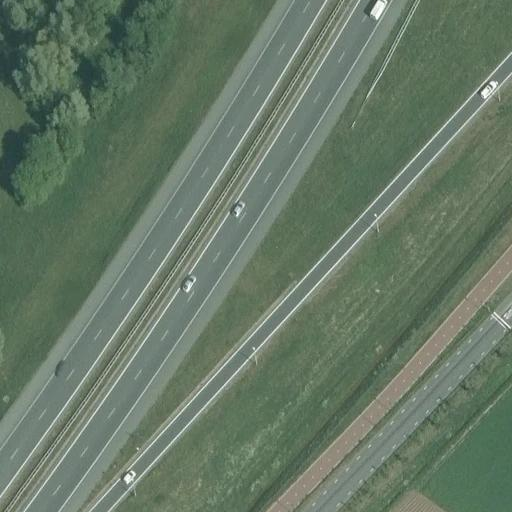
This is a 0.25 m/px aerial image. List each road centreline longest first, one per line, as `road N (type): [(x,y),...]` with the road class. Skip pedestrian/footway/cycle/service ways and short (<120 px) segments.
road 1 (motorway): [(41,511),(171,327),(374,0)]
road 2 (motorway): [(100,511),(511,63)]
road 3 (motorway): [(310,0),(93,345),(0,474)]
road 4 (unclassified): [(321,511),(511,309)]
